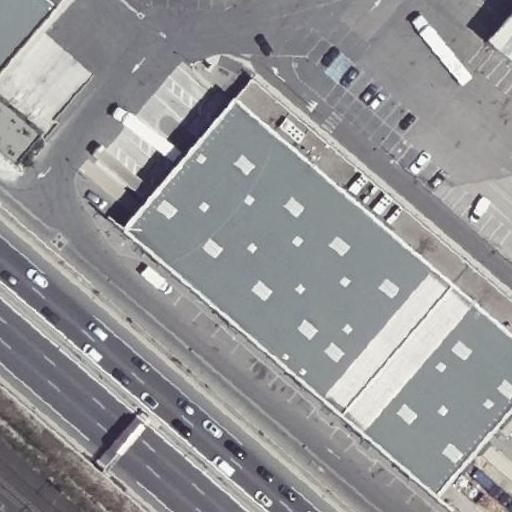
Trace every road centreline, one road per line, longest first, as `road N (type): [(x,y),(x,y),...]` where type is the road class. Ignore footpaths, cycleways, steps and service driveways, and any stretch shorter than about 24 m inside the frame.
road 1 (motorway): [(293,511),(0,260)]
road 2 (motorway): [(0,330),(205,511)]
